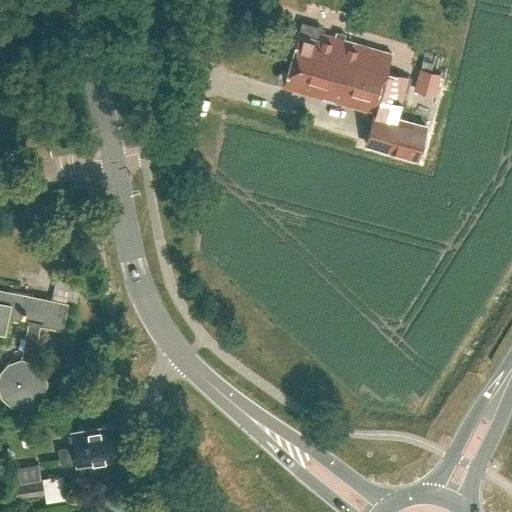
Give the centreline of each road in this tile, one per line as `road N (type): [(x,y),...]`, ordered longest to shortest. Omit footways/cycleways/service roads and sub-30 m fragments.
road 1 (residential): [(112,159),(183,139),(221,0)]
road 2 (tertiary): [(182,360),(142,289),(112,159)]
road 3 (tertiary): [(390,505),(244,412)]
road 4 (residential): [(182,360),(156,387),(153,403),(169,511)]
road 5 (tertiary): [(112,159),(78,0)]
road 6 (tertiary): [(244,412),(344,511)]
road 7 (secondary): [(503,389),(476,415),(432,496)]
road 8 (secondary): [(462,511),(497,428),(503,389)]
